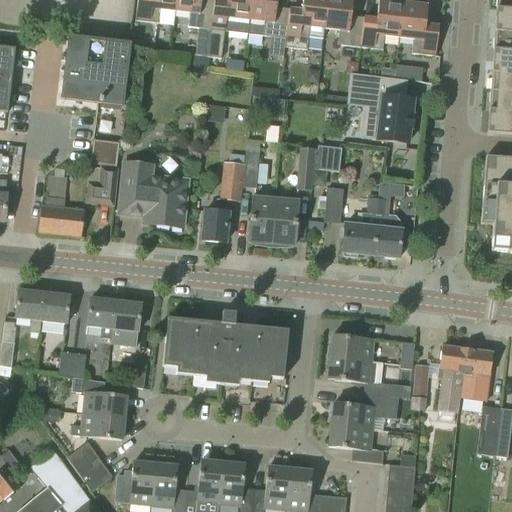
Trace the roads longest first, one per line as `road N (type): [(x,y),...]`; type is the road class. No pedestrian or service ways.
road 1 (residential): [(312,290),(18,257)]
road 2 (residential): [(455,145),(441,303)]
road 3 (residential): [(312,290),(295,441)]
road 4 (residential): [(468,0),(455,145)]
road 5 (residential): [(295,441),(177,432),(159,421)]
road 6 (unclassified): [(441,303),(312,290)]
